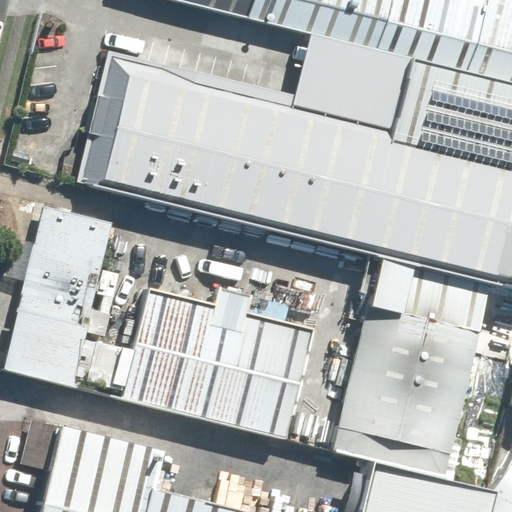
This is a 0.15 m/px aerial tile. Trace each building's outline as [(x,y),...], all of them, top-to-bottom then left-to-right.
[(511,0),(221,0),(298,20),(511,73),(511,0)] [(511,153),(511,73),(298,20),(279,94),(511,153)] [(511,277),(511,153),(279,94),(111,52),(82,168),(511,277)] [(110,224),(38,206),(0,356),(0,371),(68,389),(110,224)] [(486,286),(368,256),(319,448),(437,478),(486,286)] [(309,329),(143,287),(114,401),(280,442),(309,329)] [(476,511),(482,491),(358,459),(344,511),(242,511),(142,487),(151,452),(52,427),(30,511),(476,511)] [(511,511),(511,508),(482,491),(476,511),(511,511)]
